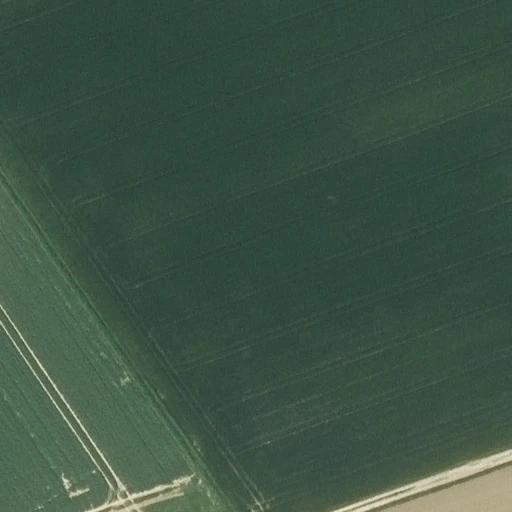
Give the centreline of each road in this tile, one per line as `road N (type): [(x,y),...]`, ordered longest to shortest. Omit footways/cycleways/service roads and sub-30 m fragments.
road 1 (track): [(236,511),(0,172)]
road 2 (track): [(511,452),(348,511)]
